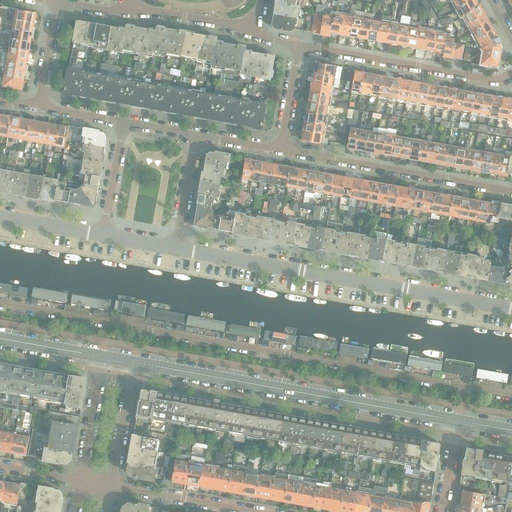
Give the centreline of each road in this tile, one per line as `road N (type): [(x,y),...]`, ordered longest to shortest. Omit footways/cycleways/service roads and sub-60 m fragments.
road 1 (residential): [(177,246),(511,307)]
road 2 (tertiary): [(457,420),(132,361)]
road 3 (residential): [(511,192),(280,149)]
road 4 (residential): [(299,45),(479,78),(511,72)]
road 5 (residential): [(251,511),(110,488)]
road 6 (residential): [(102,356),(79,483)]
road 7 (residential): [(110,488),(132,361)]
road 8 (residential): [(126,11),(252,29)]
